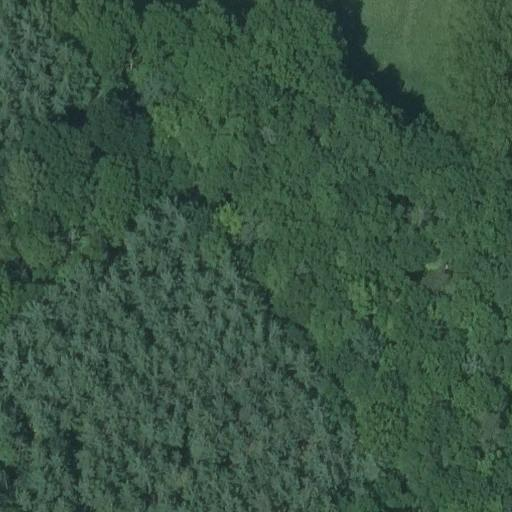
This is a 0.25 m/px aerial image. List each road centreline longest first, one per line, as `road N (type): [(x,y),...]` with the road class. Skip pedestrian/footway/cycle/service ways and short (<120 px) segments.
road 1 (track): [(402,511),(17,0)]
road 2 (track): [(198,242),(321,94)]
